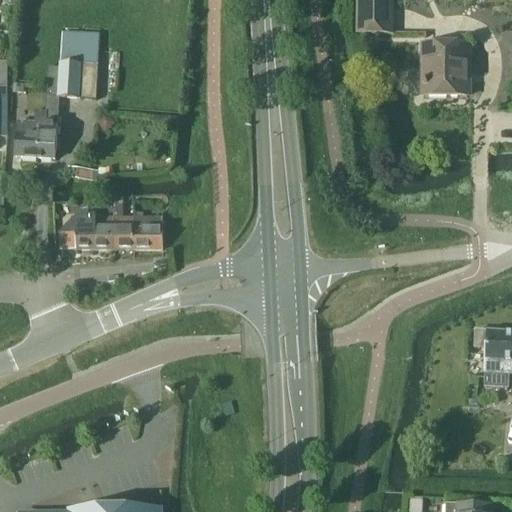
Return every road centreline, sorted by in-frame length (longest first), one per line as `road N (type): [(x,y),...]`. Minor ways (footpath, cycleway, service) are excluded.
road 1 (secondary): [(304,511),(300,276)]
road 2 (secondary): [(270,297),(274,511)]
road 3 (secondary): [(300,276),(288,135),(269,68)]
road 4 (secondary): [(269,68),(262,137),(268,264)]
road 5 (residential): [(39,285),(164,263)]
